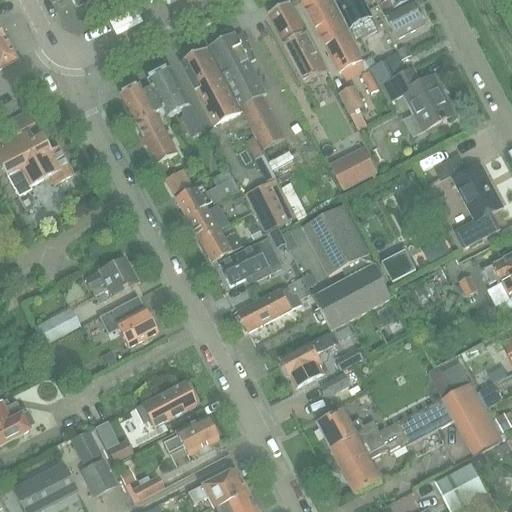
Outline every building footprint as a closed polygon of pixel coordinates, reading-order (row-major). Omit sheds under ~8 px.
[(69,0),(75,11),(95,0),(69,0)] [(300,0),(341,77),(342,76),(347,84),(365,75),(365,73),(370,71),(365,62),(362,64),(329,0),(300,0)] [(373,19),(362,0),(333,0),(350,31),(373,19)] [(384,0),(386,4),(392,14),(413,3),(411,0),(384,0)] [(420,16),(413,3),(392,14),(386,4),(378,8),(384,18),(385,18),(398,43),(426,29),(425,27),(426,24),(423,17),(420,16)] [(328,75),(292,4),(270,15),(305,86),(328,75)] [(0,72),(17,63),(0,31),(0,72)] [(209,50),(264,153),(270,163),(290,152),(279,131),(271,115),(262,99),(267,96),(250,65),(257,61),(243,35),(238,38),(236,35),(209,50)] [(407,49),(397,53),(398,56),(402,64),(412,59),(407,49)] [(181,65),(215,129),(241,115),(207,51),(181,65)] [(386,62),(370,70),(379,87),(395,79),(386,62)] [(163,111),(168,121),(182,113),(185,120),(181,122),(192,142),(205,135),(171,70),(148,83),(151,89),(163,111)] [(406,77),(381,90),(390,107),(403,100),(412,117),(404,122),(413,139),(422,135),(433,129),(455,117),(435,79),(422,86),(414,73),(414,72),(406,77)] [(380,92),(370,74),(361,78),(371,97),(380,92)] [(121,98),(136,127),(157,115),(163,111),(151,89),(145,92),(142,87),(121,98)] [(355,89),(339,97),(350,118),(360,113),(366,110),(355,89)] [(360,113),(350,118),(356,128),(358,133),(368,128),(360,113)] [(136,127),(158,167),(179,156),(174,146),(176,145),(173,139),(171,140),(157,115),(136,127)] [(0,171),(6,182),(7,182),(18,201),(32,194),(31,192),(49,181),(54,189),(73,179),(58,151),(49,156),(40,140),(32,145),(26,133),(32,130),(24,116),(6,126),(8,131),(1,135),(0,133),(0,171)] [(258,145),(249,149),(263,176),(268,184),(277,179),(258,145)] [(345,195),(379,177),(365,150),(331,167),(345,195)] [(453,183),(474,224),(453,235),(464,253),(499,234),(490,217),(503,210),(481,168),(469,175),(460,158),(435,171),(443,185),(454,178),(456,181),(453,183)] [(174,197),(192,187),(184,172),(166,183),(174,197)] [(217,191),(208,196),(215,209),(233,199),(241,195),(228,173),(212,182),(217,191)] [(276,183),(248,198),(268,235),(296,220),(276,183)] [(176,201),(189,223),(209,212),(208,209),(213,206),(215,209),(208,196),(203,186),(176,201)] [(241,195),(233,199),(238,208),(246,203),(241,195)] [(313,301),(319,312),(316,314),(315,313),(314,313),(318,320),(322,327),(323,327),(322,326),(326,324),(332,335),(393,302),(374,267),(369,258),(371,257),(345,208),(303,231),(329,279),(343,271),(349,282),(313,301)] [(189,223),(201,244),(222,233),(231,227),(219,209),(211,214),(209,212),(189,223)] [(259,229),(249,234),(254,243),(263,238),(259,229)] [(279,231),(269,236),(277,251),(286,246),(282,238),(279,231)] [(226,241),(222,233),(201,244),(213,266),(234,254),(244,248),(237,235),(226,241)] [(255,250),(219,268),(230,290),(252,278),(255,285),(284,271),(270,243),(255,250)] [(383,266),(393,286),(416,273),(406,253),(383,266)] [(511,258),(482,274),(489,288),(497,285),(499,288),(491,292),(503,314),(511,309),(511,304),(511,303),(511,302),(511,258)] [(98,275),(85,282),(91,294),(92,294),(101,289),(105,287),(112,301),(138,287),(124,261),(98,275)] [(471,279),(459,285),(460,287),(464,295),(466,300),(478,294),(471,279)] [(281,291),(264,300),(275,321),(292,312),(302,307),(299,301),(296,295),(305,290),(301,281),(281,291)] [(305,290),(296,295),(299,301),(308,296),(305,290)] [(138,300),(99,321),(107,336),(117,331),(128,352),(157,336),(138,300)] [(264,300),(238,314),(249,334),(275,321),(264,300)] [(43,349),(81,330),(70,310),(33,330),(43,349)] [(330,336),(312,346),(281,363),(284,369),(282,373),(286,379),(290,380),(297,393),(325,378),(320,368),(323,367),(318,358),(336,348),(330,336)] [(511,341),(502,348),(511,365),(511,366),(511,341)] [(480,349),(461,359),(466,368),(485,358),(480,349)] [(108,351),(97,357),(104,369),(115,363),(108,351)] [(360,351),(337,364),(343,374),(365,362),(360,351)] [(460,366),(444,374),(453,392),(469,384),(460,366)] [(503,369),(488,377),(493,386),(508,378),(503,369)] [(351,386),(345,375),(321,388),(327,399),(351,386)] [(140,409),(130,414),(138,430),(149,424),(153,432),(196,409),(184,385),(140,409)] [(357,440),(332,453),(356,498),(383,484),(372,462),(388,453),(391,458),(456,423),(475,459),(482,455),(503,444),(496,431),(472,386),(380,435),(379,434),(369,439),(370,442),(360,447),(357,440)] [(494,387),(479,395),(489,412),(503,404),(494,387)] [(6,403),(0,406),(0,449),(30,434),(29,432),(33,429),(27,417),(22,420),(16,406),(10,410),(6,403)] [(318,426),(332,453),(357,440),(360,447),(370,442),(369,439),(379,434),(374,424),(365,429),(362,422),(353,426),(345,412),(318,426)] [(505,416),(496,421),(503,435),(511,430),(511,429),(511,428),(511,416),(511,415),(506,418),(505,416)] [(206,420),(174,436),(176,440),(163,446),(168,457),(182,449),(187,459),(195,456),(199,459),(212,452),(212,447),(218,444),(216,440),(217,437),(215,432),(211,430),(206,420)] [(90,434),(88,435),(72,444),(84,469),(103,459),(90,434)] [(127,442),(107,452),(115,467),(134,457),(127,442)] [(475,459),(471,462),(477,473),(489,467),(482,455),(475,459)] [(94,500),(116,488),(103,463),(81,475),(94,500)] [(13,492),(22,511),(44,511),(77,495),(63,466),(13,492)] [(450,511),(462,511),(469,508),(488,498),(489,497),(473,467),(436,487),(450,511)] [(129,471),(118,477),(125,489),(130,485),(135,483),(129,471)] [(206,501),(212,511),(216,511),(247,495),(235,472),(188,496),(194,507),(206,501)] [(125,489),(127,494),(134,507),(163,492),(157,479),(134,491),(130,485),(125,489)] [(255,511),(247,495),(216,511),(220,510),(220,511),(255,511)] [(495,511),(488,498),(469,508),(471,511),(495,511)]
